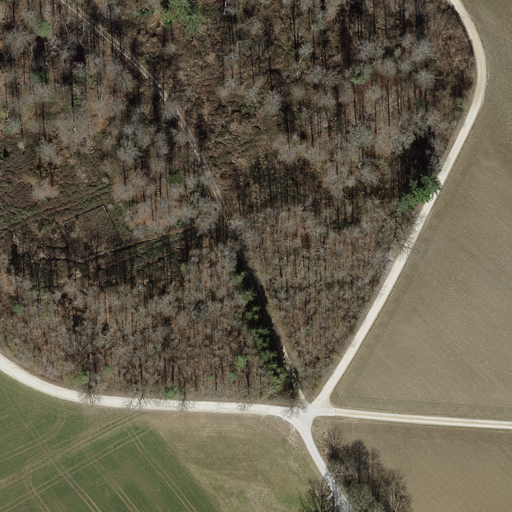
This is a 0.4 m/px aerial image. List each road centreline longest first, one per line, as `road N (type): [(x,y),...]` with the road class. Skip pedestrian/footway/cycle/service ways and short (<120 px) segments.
road 1 (track): [(307,411),(193,135),(118,43),(65,0)]
road 2 (track): [(457,0),(483,59),(477,107),(329,389),(307,411)]
road 3 (track): [(307,411),(108,400),(36,383),(0,355)]
road 4 (track): [(511,424),(307,411)]
